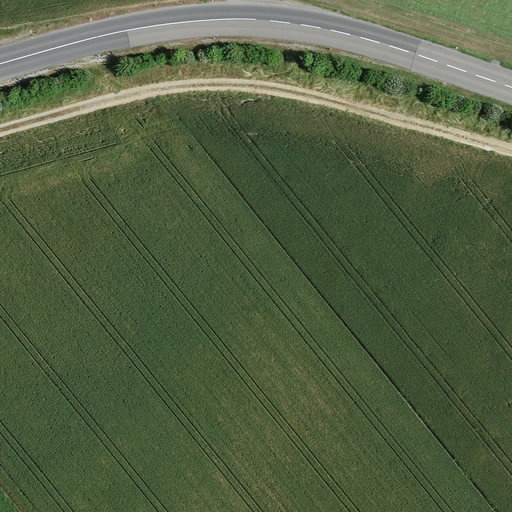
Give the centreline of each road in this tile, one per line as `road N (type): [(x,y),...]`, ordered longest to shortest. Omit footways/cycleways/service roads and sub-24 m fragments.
road 1 (tertiary): [(0,65),(167,23),(240,18),(300,22),(511,86)]
road 2 (track): [(511,149),(250,84),(147,90),(0,133)]
